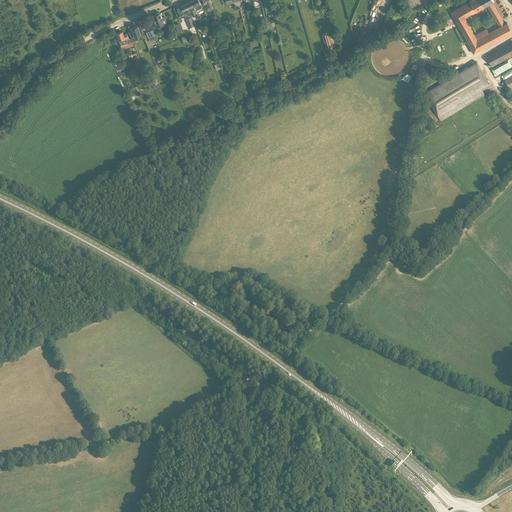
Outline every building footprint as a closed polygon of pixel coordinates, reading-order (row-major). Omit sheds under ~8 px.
[(203,7),(198,0),(192,0),(191,1),(195,10),(197,13),(204,10),(203,7)] [(511,30),(506,22),(505,23),(502,19),(508,15),(500,2),(499,0),(493,0),(471,0),(469,1),(470,1),(452,12),(469,41),(471,46),(475,53),(511,30)] [(197,13),(195,10),(191,1),(187,3),(189,7),(188,8),(191,13),(192,15),(197,13)] [(187,3),(180,6),(176,8),(179,16),(184,14),(185,16),(191,13),(188,8),(189,7),(187,3)] [(162,25),(160,19),(162,18),(160,13),(153,16),(156,23),(152,25),(153,28),(162,25)] [(195,29),(194,27),(194,26),(196,26),(192,15),(188,16),(189,18),(186,18),(189,28),(190,30),(195,29)] [(140,40),(140,36),(143,35),(139,25),(136,26),(136,27),(133,28),(134,30),(130,31),(134,42),(140,40)] [(122,31),(116,33),(122,49),(134,45),(132,42),(131,39),(129,39),(127,34),(124,35),(122,31)] [(492,66),(511,56),(511,43),(486,55),(492,66)] [(137,63),(141,62),(138,55),(137,56),(136,53),(132,54),(133,57),(132,57),(133,61),(136,60),(137,63)] [(440,120),(484,94),(482,89),(490,84),(477,61),(424,93),(440,120)] [(409,82),(412,75),(406,73),(404,80),(409,82)] [(158,83),(154,74),(149,76),(153,85),(158,83)]
